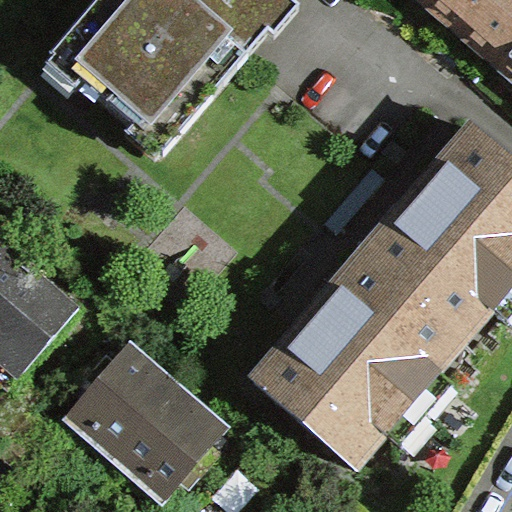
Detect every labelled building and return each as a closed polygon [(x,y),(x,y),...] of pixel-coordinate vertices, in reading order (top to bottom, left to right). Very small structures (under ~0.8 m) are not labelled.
[(287,14),(271,0),(99,0),(33,77),(148,175),(287,14)] [(511,0),(393,0),(511,99),(511,0)] [(511,155),(468,118),(247,374),(358,470),(511,291),(511,155)] [(73,313),(0,251),(0,374),(12,385),(73,313)] [(160,511),(225,437),(123,350),(58,425),(159,511),(160,511)]
